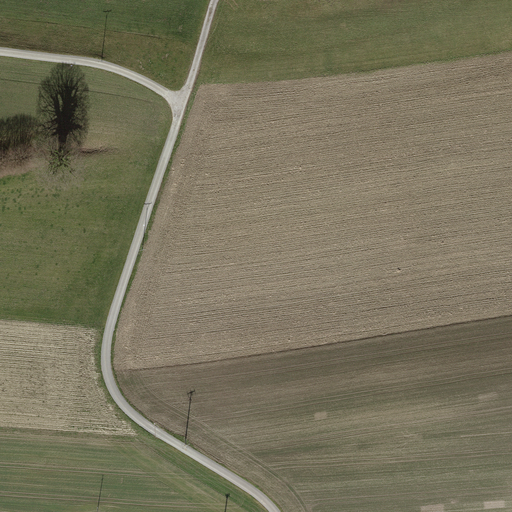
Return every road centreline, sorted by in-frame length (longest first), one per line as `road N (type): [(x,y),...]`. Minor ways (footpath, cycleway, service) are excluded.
road 1 (track): [(214,0),(108,327),(105,360),(120,401),(274,511)]
road 2 (track): [(0,53),(121,73),(182,107)]
